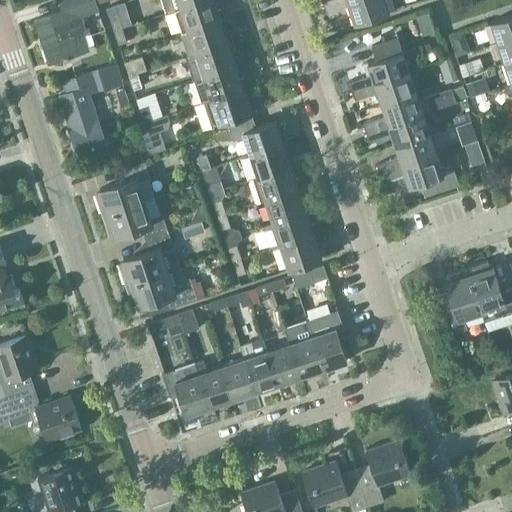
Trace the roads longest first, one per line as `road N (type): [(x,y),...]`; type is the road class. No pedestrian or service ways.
road 1 (residential): [(151,464),(4,28)]
road 2 (residential): [(368,264),(283,0)]
road 3 (residential): [(151,464),(387,385),(397,374)]
road 4 (residential): [(397,374),(415,390),(457,511)]
road 5 (residential): [(368,264),(511,216)]
